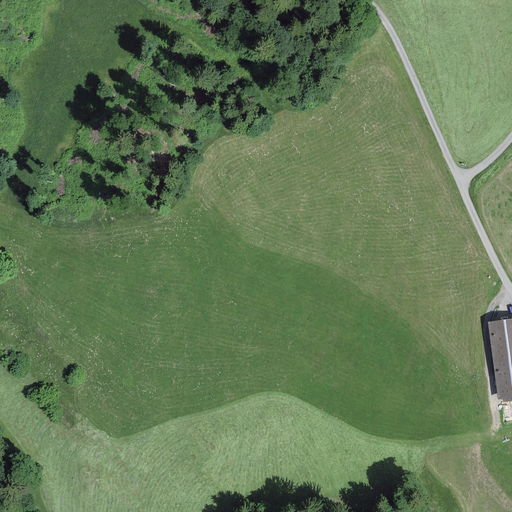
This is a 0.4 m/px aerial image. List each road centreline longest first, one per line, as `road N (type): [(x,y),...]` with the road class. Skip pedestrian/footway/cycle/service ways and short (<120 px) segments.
road 1 (track): [(511,432),(418,435),(398,487),(372,500),(284,487),(258,490),(218,511)]
road 2 (track): [(368,0),(442,145)]
road 3 (unclassified): [(511,285),(442,145)]
